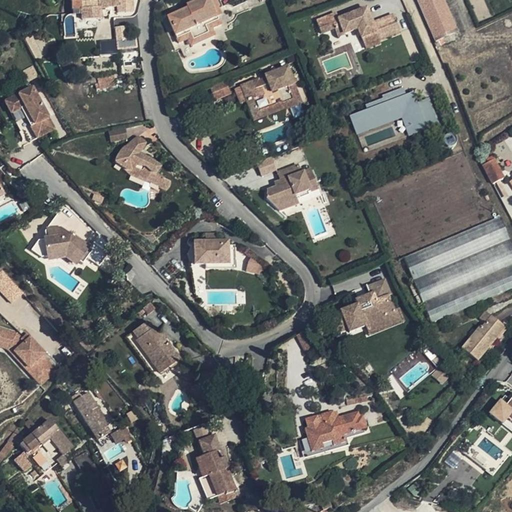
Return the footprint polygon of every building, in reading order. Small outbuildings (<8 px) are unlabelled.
[(79,14),(86,13),(85,0),(69,0),(70,15),(79,14)] [(79,14),(79,25),(99,24),(99,17),(98,11),(97,0),(85,0),(86,13),(79,14)] [(97,0),(98,11),(106,11),(115,10),(114,0),(97,0)] [(116,16),(130,15),(129,0),(114,0),(115,10),(116,16)] [(444,0),(416,0),(436,42),(459,32),(444,0)] [(212,2),(184,14),(185,17),(180,19),(165,26),(176,51),(185,47),(187,54),(213,43),(210,36),(219,33),(216,26),(221,24),(212,2)] [(335,16),(315,23),(319,35),(332,30),(335,39),(356,31),(360,40),(374,35),(377,43),(399,35),(393,19),(371,27),(365,12),(337,22),(335,16)] [(122,32),(115,33),(116,46),(123,45),(122,32)] [(377,43),(374,35),(360,40),(363,51),(378,45),(377,43)] [(123,45),(116,46),(116,55),(133,53),(133,44),(123,45)] [(114,74),(97,78),(99,89),(116,86),(114,74)] [(256,85),(238,92),(246,115),(250,114),(253,112),(255,118),(279,109),(282,117),(300,110),(295,98),(290,100),(287,94),(293,92),(286,74),(262,83),(263,84),(265,91),(259,93),(257,87),(256,85)] [(215,100),(231,94),(226,81),(210,88),(215,100)] [(265,91),(263,84),(257,87),(259,93),(265,91)] [(51,135),(29,92),(2,106),(5,111),(10,119),(18,115),(34,144),(51,135)] [(351,125),(354,134),(390,121),(388,114),(396,111),(398,118),(402,117),(409,137),(435,128),(426,103),(412,107),(409,97),(403,99),(401,92),(381,99),(383,103),(365,109),(367,116),(358,119),(359,122),(351,125)] [(279,109),(255,118),(253,112),(250,114),(246,115),(251,128),(282,117),(279,109)] [(347,115),(351,125),(359,122),(358,119),(367,116),(365,109),(347,115)] [(390,121),(354,134),(355,138),(400,122),(405,138),(409,137),(402,117),(398,118),(396,111),(388,114),(390,121)] [(34,144),(18,115),(10,119),(25,148),(34,144)] [(511,138),(503,143),(511,156),(511,138)] [(101,169),(102,171),(105,174),(109,176),(112,179),(115,184),(118,189),(120,191),(124,195),(126,197),(131,201),(133,202),(137,204),(141,207),(146,210),(149,210),(153,207),(154,205),(153,202),(153,200),(151,198),(146,196),(145,194),(144,193),(144,191),(144,187),(146,186),(145,182),(142,177),(141,175),(137,170),(138,168),(141,164),(142,162),(141,160),(140,155),(136,150),(132,147),(128,145),(123,145),(118,146),(115,148),(111,153),(107,158),(104,162),(102,165),(101,169)] [(272,157),(257,163),(262,175),(276,170),(272,157)] [(492,163),(482,169),(492,187),(502,180),(492,163)] [(318,191),(309,170),(300,174),(298,170),(296,166),(275,174),(278,181),(272,184),(274,188),(265,191),(265,200),(278,212),(297,205),(296,200),(318,191)] [(404,253),(429,320),(511,290),(511,242),(503,218),(404,253)] [(67,248),(37,236),(27,260),(52,271),(67,282),(83,260),(67,248)] [(203,241),(191,242),(192,267),(197,266),(205,266),(227,266),(227,246),(227,241),(217,241),(203,241)] [(227,246),(227,266),(205,266),(206,270),(233,270),(233,246),(227,246)] [(0,271),(0,292),(11,304),(24,292),(2,269),(0,271)] [(355,305),(330,316),(338,335),(340,334),(346,332),(347,335),(364,327),(368,336),(403,321),(398,309),(395,311),(389,297),(391,296),(385,281),(365,289),(367,294),(369,299),(355,305)] [(355,305),(369,299),(367,294),(363,296),(353,301),(355,305)] [(479,322),(485,327),(490,320),(485,315),(479,322)] [(33,337),(42,329),(33,319),(25,328),(33,337)] [(505,331),(490,320),(485,327),(464,354),(478,366),(505,331)] [(152,381),(177,364),(165,346),(161,348),(158,343),(161,341),(159,337),(156,337),(154,339),(144,324),(130,334),(136,342),(133,343),(147,364),(142,367),(152,381)] [(306,330),(293,336),(302,354),(316,347),(306,330)] [(147,364),(133,343),(136,342),(130,334),(123,339),(142,367),(147,364)] [(12,355),(26,369),(29,367),(45,383),(51,377),(48,374),(52,370),(36,354),(34,357),(23,345),(12,355)] [(452,360),(451,362),(457,367),(458,367),(459,367),(460,366),(461,365),(462,364),(462,363),(462,361),(462,360),(461,359),(461,358),(460,357),(459,357),(457,356),(456,357),(454,357),(453,358),(452,359),(452,360)] [(91,388),(96,396),(100,394),(99,393),(94,386),(91,388)] [(72,405),(97,444),(109,436),(108,434),(96,415),(100,413),(88,394),(72,405)] [(361,397),(344,400),(345,407),(348,406),(363,403),(361,397)] [(511,397),(503,407),(498,403),(489,414),(503,426),(507,421),(511,425),(511,397)] [(310,455),(343,446),(341,439),(364,432),(361,420),(358,421),(356,416),(336,422),(334,416),(331,417),(331,415),(319,419),(320,422),(315,423),(314,420),(304,423),(307,432),(304,433),(310,455)] [(27,428),(18,436),(19,438),(26,447),(41,434),(57,453),(62,460),(70,452),(41,416),(32,424),(27,428)] [(27,428),(32,424),(27,418),(23,423),(27,428)] [(511,425),(507,421),(503,426),(511,433),(511,425)] [(109,436),(114,444),(123,439),(123,440),(124,442),(132,437),(125,426),(120,430),(119,428),(108,434),(109,436)] [(15,433),(0,451),(0,463),(19,438),(18,436),(15,433)] [(204,454),(213,451),(218,449),(216,445),(212,434),(198,439),(204,454)] [(500,465),(473,444),(465,454),(473,460),(492,475),(500,465)] [(196,467),(204,489),(210,486),(211,489),(214,496),(227,491),(233,489),(226,472),(225,473),(223,469),(226,467),(222,457),(216,459),(213,451),(204,454),(199,456),(202,464),(196,467)] [(96,472),(84,452),(71,459),(73,463),(82,480),(96,472)] [(62,460),(57,453),(51,458),(52,459),(56,464),(62,460)] [(202,464),(199,456),(193,459),(193,461),(196,467),(202,464)] [(210,486),(204,489),(202,490),(206,499),(214,496),(211,489),(210,486)] [(227,491),(214,496),(218,505),(219,504),(230,500),(227,491)]
